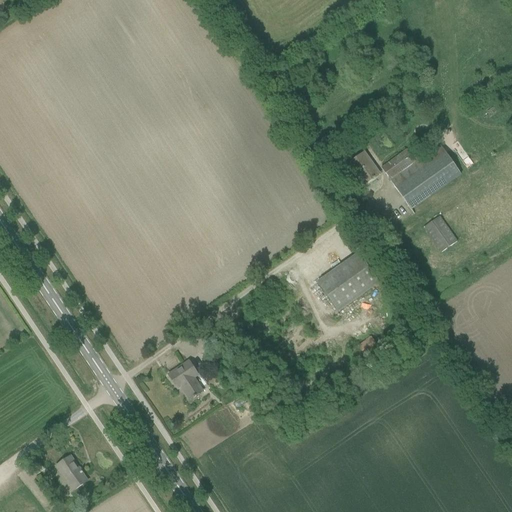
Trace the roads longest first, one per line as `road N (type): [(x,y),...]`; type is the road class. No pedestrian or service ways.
road 1 (secondary): [(193,511),(0,222)]
road 2 (track): [(356,212),(81,411)]
